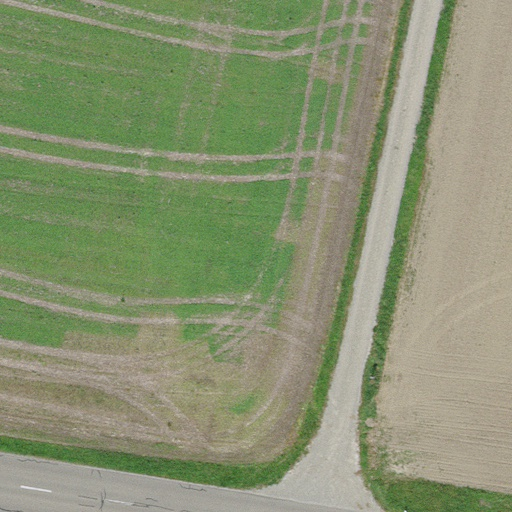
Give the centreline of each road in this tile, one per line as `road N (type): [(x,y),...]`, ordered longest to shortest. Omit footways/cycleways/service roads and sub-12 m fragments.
road 1 (track): [(428,0),(322,511)]
road 2 (tertiary): [(175,511),(0,482)]
